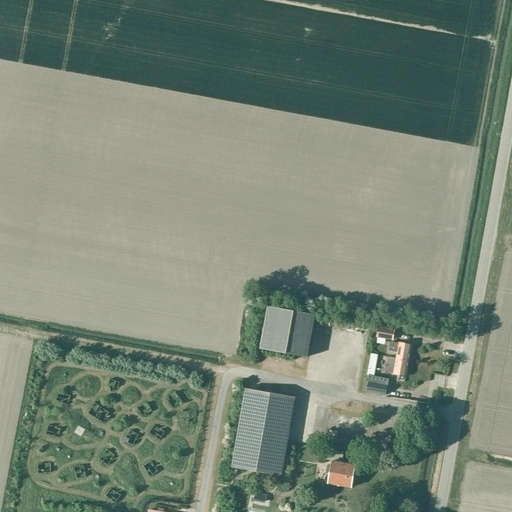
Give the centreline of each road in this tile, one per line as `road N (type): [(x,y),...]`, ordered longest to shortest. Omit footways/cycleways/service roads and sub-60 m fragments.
road 1 (tertiary): [(439,511),(511,96)]
road 2 (track): [(226,369),(0,328)]
